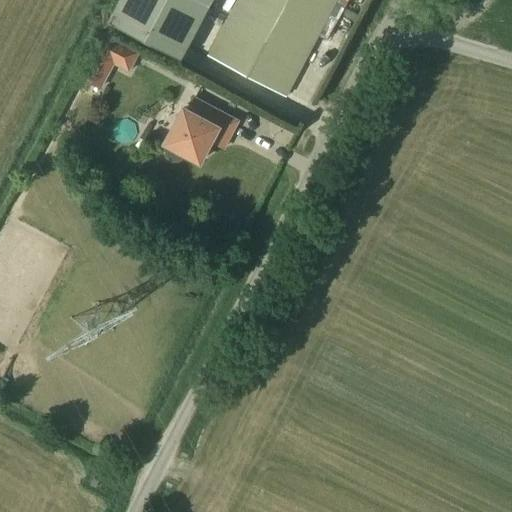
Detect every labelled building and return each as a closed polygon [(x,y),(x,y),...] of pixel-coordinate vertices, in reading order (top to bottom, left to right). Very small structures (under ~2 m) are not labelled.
[(119,0),(109,20),(181,59),(212,0),(119,0)] [(239,0),(210,55),(286,96),(305,61),(337,0),(239,0)] [(106,36),(83,79),(101,89),(115,64),(120,67),(121,66),(118,64),(127,49),(138,54),(134,61),(135,62),(139,54),(106,36)] [(165,143),(169,145),(167,149),(167,154),(169,158),(173,160),(178,160),(183,157),(185,153),(200,161),(217,130),(230,137),(239,121),(195,97),(188,110),(184,108),(165,143)] [(94,478),(90,485),(96,488),(97,486),(99,481),(94,478)]
